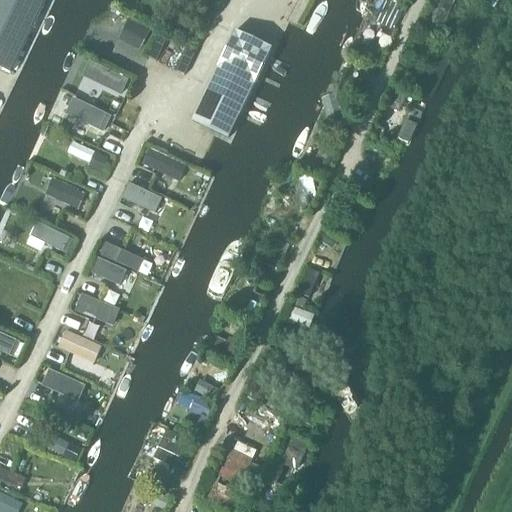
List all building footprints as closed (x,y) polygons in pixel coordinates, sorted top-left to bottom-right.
[(0,0),(0,69),(11,74),(46,0),(0,0)] [(419,37),(436,45),(456,0),(455,0),(435,0),(430,13),(419,37)] [(393,30),(402,9),(383,1),(374,21),(393,30)] [(129,22),(122,35),(141,46),(142,46),(149,31),(129,21),(129,22)] [(393,32),(382,26),(377,37),(388,43),(393,32)] [(237,33),(235,32),(192,122),(193,122),(228,139),(272,49),(237,33)] [(358,38),(352,51),(366,57),(378,63),(383,52),(384,50),(372,45),(358,38)] [(447,61),(433,55),(414,95),(429,101),(447,61)] [(82,78),(121,96),(128,81),(89,62),(82,78)] [(402,113),(410,95),(395,88),(387,107),(402,113)] [(65,115),(103,133),(111,117),(73,99),(65,115)] [(338,99),(322,103),(333,140),(348,136),(338,99)] [(382,131),(374,127),(371,135),(379,138),(382,131)] [(324,146),(320,145),(313,162),(326,167),(328,163),(333,150),(324,146)] [(150,150),(142,166),(178,183),(186,167),(150,150)] [(101,174),(107,160),(94,154),(88,168),(101,174)] [(77,211),(85,194),(53,179),(45,196),(77,211)] [(155,215),(162,200),(129,184),(121,200),(155,215)] [(62,253),(69,239),(36,223),(30,237),(62,253)] [(322,230),(317,239),(324,243),(329,234),(322,230)] [(97,254),(116,263),(122,251),(103,242),(97,254)] [(122,251),(116,263),(137,273),(143,261),(122,251)] [(119,287),(126,272),(97,259),(90,274),(119,287)] [(309,299),(319,274),(309,270),(298,294),(309,299)] [(82,295),(75,312),(97,321),(104,304),(82,295)] [(300,308),(303,301),(293,297),(290,303),(300,308)] [(311,316),(291,309),(287,319),(306,327),(311,316)] [(242,319),(253,324),(257,316),(246,310),(242,319)] [(93,366),(101,348),(65,332),(57,349),(93,366)] [(0,352),(9,357),(16,341),(0,334),(0,352)] [(227,367),(240,363),(235,344),(221,348),(227,367)] [(299,350),(286,345),(283,352),(296,357),(299,350)] [(333,413),(348,412),(343,346),(327,347),(333,413)] [(61,379),(48,373),(42,388),(54,394),(61,379)] [(207,386),(201,397),(214,403),(219,393),(207,386)] [(184,392),(178,403),(193,410),(187,421),(203,429),(209,419),(215,407),(198,399),(184,392)] [(311,429),(315,419),(298,411),(294,421),(311,429)] [(162,464),(175,470),(188,441),(167,432),(164,438),(154,460),(162,464)] [(54,452),(60,440),(47,434),(41,446),(54,452)] [(301,455),(303,456),(308,447),(287,437),(272,468),(281,473),(289,457),(292,451),(301,455)] [(19,493),(26,480),(0,467),(0,484),(19,493)] [(275,484),(268,480),(255,506),(265,511),(278,511),(289,491),(275,484)] [(0,511),(18,511),(23,505),(0,493),(0,511)] [(157,507),(165,511),(166,511),(171,503),(169,502),(162,498),(157,507)]
